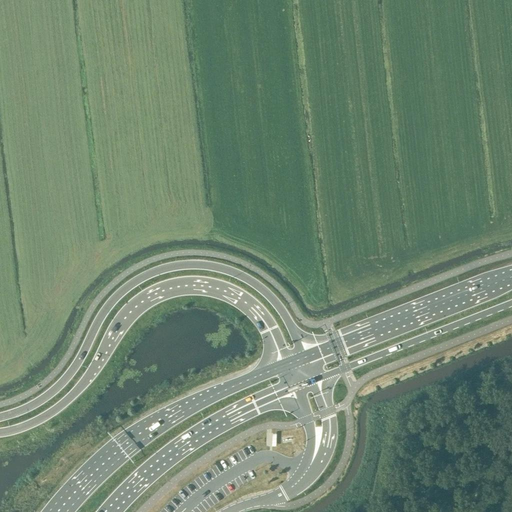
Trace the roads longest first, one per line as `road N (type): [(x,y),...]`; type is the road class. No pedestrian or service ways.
road 1 (tertiary): [(304,356),(260,287),(215,266),(160,270),(116,296),(63,381),(0,418)]
road 2 (tertiary): [(0,432),(67,401),(130,311),(171,288),(216,288),(239,298),(269,330),(282,365)]
road 3 (primary): [(282,365),(132,439),(58,511)]
road 4 (primary): [(109,511),(174,450),(292,388)]
road 5 (primary): [(511,276),(304,356)]
road 6 (primary): [(316,378),(511,302)]
